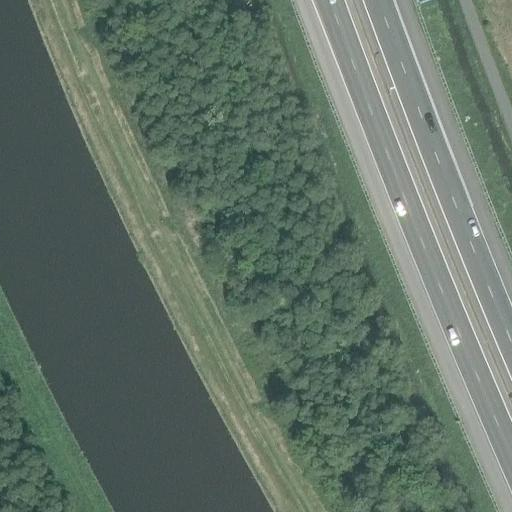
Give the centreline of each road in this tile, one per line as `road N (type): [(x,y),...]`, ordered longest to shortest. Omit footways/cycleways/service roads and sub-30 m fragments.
road 1 (motorway): [(328,0),(439,310),(511,471)]
road 2 (motorway): [(511,333),(378,0)]
road 3 (track): [(0,328),(95,511)]
